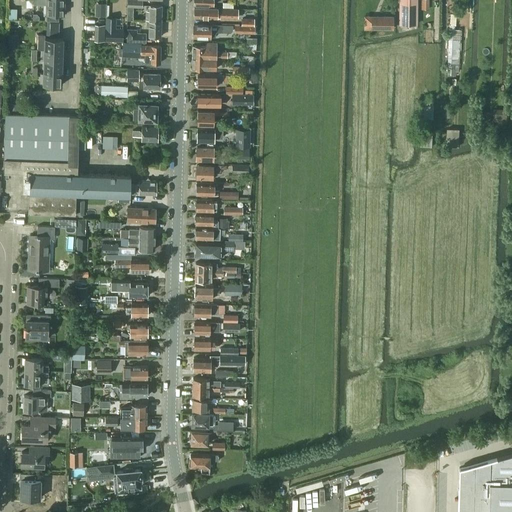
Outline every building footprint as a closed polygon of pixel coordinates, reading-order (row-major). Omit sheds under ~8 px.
[(46,0),(46,5),(46,15),(64,15),(64,0),(46,0)] [(128,0),(128,7),(127,20),(132,20),(132,7),(141,7),(142,0),(128,0)] [(24,1),(24,10),(33,10),(33,2),(24,1)] [(411,4),(400,4),(400,25),(416,25),(417,4),(411,4)] [(146,14),(146,20),(149,20),(161,21),(161,5),(150,5),(149,14),(146,14)] [(194,7),(194,17),(209,17),(209,16),(217,16),(238,17),(238,9),(217,8),(194,7)] [(364,16),(364,29),(377,29),(393,29),(393,16),(377,16),(364,16)] [(106,18),(105,41),(123,41),(123,29),(115,29),(116,18),(106,18)] [(255,18),(241,18),(241,26),(251,27),(255,27),(255,18)] [(146,21),(146,27),(149,27),(149,36),(161,36),(161,21),(149,20),(149,21),(146,21)] [(223,25),(194,24),(194,37),(210,37),(210,36),(215,36),(215,32),(233,33),(233,26),(223,25)] [(448,62),(447,76),(456,76),(456,62),(459,62),(460,40),(460,30),(454,30),(454,25),(449,25),(448,40),(448,55),(448,62)] [(241,26),(235,26),(234,34),(251,34),(251,27),(241,26)] [(136,30),(128,30),(127,42),(144,43),(145,34),(136,33),(136,30)] [(44,50),(62,51),(63,39),(45,38),(44,50)] [(141,44),(123,42),(122,56),(144,58),(144,63),(159,63),(160,46),(141,46),(141,44)] [(193,45),(193,57),(216,57),(229,57),(230,52),(216,51),(216,43),(206,42),(206,45),(193,45)] [(95,44),(86,43),(84,66),(96,67),(97,54),(94,54),(95,44)] [(44,50),(44,61),(62,62),(62,51),(44,50)] [(193,57),(193,69),(206,69),(206,68),(215,68),(216,58),(216,57),(193,57)] [(62,62),(44,61),(44,73),(62,74),(62,62)] [(135,69),(127,69),(127,81),(139,81),(138,88),(159,89),(159,74),(138,74),(139,71),(135,71),(135,69)] [(61,85),(62,74),(44,73),(43,85),(61,85)] [(227,74),(198,74),(198,87),(215,87),(215,81),(227,81),(227,74)] [(127,87),(101,85),(101,95),(127,96),(127,87)] [(198,94),(198,106),(213,106),(221,106),(221,103),(221,94),(216,94),(198,94)] [(236,103),(253,103),(253,95),(232,95),(232,103),(236,103)] [(424,102),(423,119),(432,120),(433,103),(424,102)] [(158,105),(139,104),(139,109),(133,109),(133,119),(158,119),(158,105)] [(492,123),(492,129),(506,129),(506,124),(506,110),(493,109),(492,123)] [(229,111),(198,110),(197,123),(213,124),(213,116),(229,117),(229,111)] [(5,114),(4,172),(23,173),(23,192),(28,192),(28,213),(54,214),(75,214),(75,193),(130,195),(130,194),(130,183),(130,175),(77,174),(78,148),(78,132),(78,115),(5,113),(5,114)] [(158,126),(142,126),(142,131),(139,131),(139,130),(132,130),(132,136),(142,136),(142,141),(157,141),(158,126)] [(196,136),(196,138),(197,139),(197,141),(214,142),(214,138),(222,138),(223,129),(220,129),(214,129),(197,128),(197,135),(196,136)] [(236,129),(236,142),(249,143),(250,130),(236,129)] [(458,129),(447,129),(446,146),(458,146),(458,129)] [(432,135),(421,134),(420,147),(431,148),(432,135)] [(103,136),(103,148),(113,148),(117,148),(117,137),(113,137),(103,136)] [(195,149),(195,153),(197,155),(197,159),(213,159),(213,148),(197,147),(197,148),(195,149)] [(249,148),(232,147),(232,159),(249,159),(249,148)] [(195,172),(195,175),(197,177),(212,177),(212,172),(221,172),(221,168),(226,168),(226,165),(214,165),(212,165),(197,165),(197,170),(195,172)] [(232,165),(232,173),(248,174),(248,173),(249,166),(249,165),(232,165)] [(139,183),(138,193),(155,194),(156,181),(151,181),(148,178),(145,180),(139,180),(139,183)] [(195,184),(195,188),(196,190),(197,190),(196,194),(216,195),(218,195),(218,190),(216,190),(213,190),(214,182),(197,182),(197,183),(195,184)] [(238,192),(220,191),(220,199),(238,200),(238,192)] [(195,201),(195,205),(196,206),(197,207),(196,210),(212,210),(216,211),(216,207),(212,207),(213,200),(197,199),(195,201)] [(136,207),(129,206),(129,207),(127,207),(126,220),(154,221),(155,208),(136,208),(136,207)] [(194,215),(194,219),(196,220),(196,224),(211,225),(212,225),(212,220),(212,213),(196,213),(194,215)] [(226,218),(218,218),(218,227),(228,227),(228,221),(226,221),(226,218)] [(59,219),(59,227),(76,227),(76,219),(59,219)] [(77,219),(76,235),(85,235),(86,219),(77,219)] [(54,227),(37,226),(36,236),(29,236),(27,270),(49,271),(50,239),(54,239),(54,227)] [(129,229),(129,237),(154,239),(155,228),(139,227),(139,230),(129,229)] [(194,229),(194,233),(196,235),(196,238),(196,239),(220,239),(220,228),(196,227),(194,229)] [(88,238),(77,237),(77,249),(87,250),(88,238)] [(125,237),(124,246),(128,246),(138,247),(138,249),(154,249),(154,239),(129,237),(125,237)] [(194,250),(194,253),(195,254),(195,255),(221,256),(224,256),(224,250),(234,251),(234,240),(228,240),(224,240),(224,244),(222,244),(197,243),(197,247),(196,247),(196,248),(194,250)] [(118,244),(105,244),(105,252),(118,253),(118,244)] [(115,259),(115,267),(130,267),(130,273),(148,273),(148,260),(131,260),(115,259)] [(196,262),(195,271),(223,271),(223,267),(217,267),(217,263),(196,262)] [(223,271),(195,271),(195,279),(211,280),(211,275),(223,275),(223,271)] [(59,279),(38,278),(38,286),(27,286),(27,303),(46,304),(46,286),(58,287),(59,279)] [(130,279),(111,279),(111,288),(124,288),(124,296),(147,296),(148,283),(130,283),(130,279)] [(212,284),(195,283),(195,299),(212,299),(212,294),(219,294),(219,288),(212,288),(212,284)] [(242,285),(226,284),(225,294),(241,295),(242,285)] [(74,287),(74,303),(86,303),(86,287),(74,287)] [(193,305),(193,311),(195,311),(195,315),(195,316),(210,316),(210,313),(217,313),(217,304),(195,303),(195,305),(193,305)] [(125,307),(125,312),(131,312),(131,316),(147,316),(147,304),(131,304),(131,307),(125,307)] [(50,314),(32,314),(32,320),(26,320),(25,337),(47,338),(47,329),(49,329),(50,314)] [(210,322),(195,322),(194,333),(209,333),(209,331),(219,332),(220,322),(210,322)] [(240,323),(222,322),(222,331),(239,332),(240,323)] [(147,324),(126,324),(126,329),(130,329),(130,336),(147,336),(147,324)] [(210,338),(194,337),(194,349),(209,349),(209,347),(214,347),(214,341),(210,341),(210,338)] [(147,341),(119,341),(119,345),(125,345),(124,353),(147,354),(147,341)] [(84,345),(73,345),(72,358),(84,358),(84,345)] [(217,356),(210,355),(210,358),(194,357),(193,370),(210,371),(210,362),(217,362),(217,356)] [(219,355),(219,363),(219,364),(245,365),(245,355),(219,355)] [(24,358),(24,371),(48,372),(48,366),(42,366),(42,358),(24,358)] [(110,359),(96,359),(96,374),(110,374),(110,359)] [(147,366),(124,366),(124,379),(147,379),(147,366)] [(24,371),(23,384),(32,384),(41,384),(47,384),(48,378),(48,372),(24,371)] [(193,378),(193,386),(220,387),(220,384),(220,380),(209,380),(209,378),(193,378)] [(147,384),(130,383),(130,386),(124,386),(123,393),(130,393),(130,395),(147,396),(147,384)] [(88,384),(73,384),(73,399),(88,399),(88,384)] [(193,386),(192,395),(209,396),(209,391),(220,391),(220,387),(193,386)] [(50,391),(32,390),(32,396),(23,395),(23,410),(46,411),(46,397),(50,397),(50,391)] [(208,398),(192,397),(192,409),(208,409),(208,398)] [(84,403),(73,403),(73,415),(84,416),(84,403)] [(120,408),(120,417),(146,417),(147,405),(131,405),(131,408),(120,408)] [(190,414),(189,421),(191,421),(191,425),(208,426),(212,426),(215,424),(215,415),(213,413),(192,412),(192,414),(190,414)] [(22,425),(22,439),(46,440),(46,427),(54,427),(54,417),(32,417),(32,425),(22,425)] [(146,428),(146,417),(120,417),(120,425),(131,425),(131,428),(146,428)] [(80,433),(80,419),(70,419),(70,433),(80,433)] [(217,425),(217,431),(233,431),(233,423),(233,421),(220,421),(220,425),(217,425)] [(208,430),(207,430),(191,430),(191,443),(207,443),(208,430)] [(142,437),(109,437),(109,444),(110,451),(110,457),(140,457),(140,450),(142,450),(144,447),(144,444),(142,442),(142,437)] [(22,452),(21,466),(44,467),(44,453),(48,453),(48,452),(49,447),(33,446),(33,452),(22,452)] [(82,452),(69,452),(70,466),(82,466),(82,452)] [(209,453),(191,453),(190,466),(201,467),(201,471),(209,472),(209,460),(218,460),(218,454),(209,454),(209,453)] [(511,511),(511,453),(460,468),(459,491),(469,491),(468,511),(511,511)] [(112,464),(97,465),(98,475),(113,473),(112,464)] [(117,476),(113,477),(115,492),(126,491),(125,487),(139,486),(140,486),(140,485),(139,478),(140,478),(141,478),(141,477),(140,470),(140,469),(139,469),(133,470),(133,468),(124,469),(124,471),(117,472),(117,471),(116,472),(117,476)] [(21,479),(20,497),(39,498),(40,486),(43,486),(43,474),(27,474),(27,480),(21,479)]
